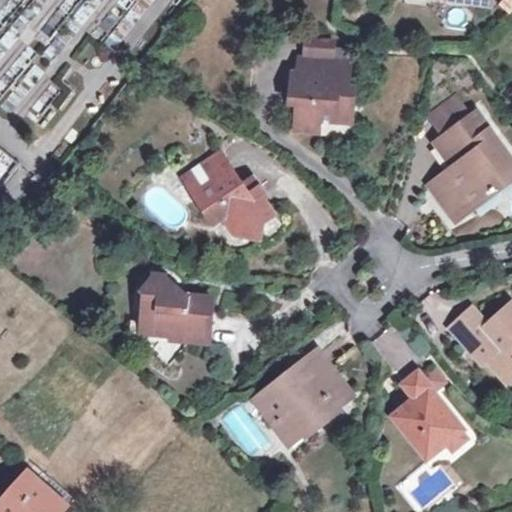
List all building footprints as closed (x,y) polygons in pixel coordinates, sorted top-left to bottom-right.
[(508,13),(511,7),(511,0),(499,0),(496,5),(508,13)] [(314,130),(332,122),(332,114),(349,115),(351,91),(345,90),(347,68),(298,63),(295,79),(292,79),(289,97),(297,98),(296,107),(294,106),(291,128),(314,130)] [(332,114),(332,122),(348,123),(349,115),(332,114)] [(492,184),(511,169),(511,161),(478,114),(437,144),(455,169),(452,171),(457,179),(437,194),(450,212),(464,202),(470,211),(497,191),(492,184)] [(248,194),(241,185),(220,155),(184,181),(216,226),(225,220),(237,237),(248,228),(252,233),(265,223),(277,214),(267,199),(271,197),(262,185),(258,187),(248,194)] [(511,169),(492,184),(497,191),(511,180),(511,169)] [(457,179),(452,171),(431,186),(437,194),(457,179)] [(248,194),(258,187),(252,178),(241,185),(248,194)] [(464,202),(450,212),(456,220),(470,211),(464,202)] [(248,228),(237,237),(262,241),(265,223),(252,233),(248,228)] [(144,298),(143,324),(156,326),(156,334),(175,336),(175,330),(182,331),(189,340),(207,342),(212,299),(211,299),(188,295),(155,268),(136,291),(144,298)] [(511,304),(490,324),(485,329),(469,312),(452,328),(485,363),(490,359),(508,379),(511,375),(511,304)] [(485,329),(490,324),(474,307),(469,312),(485,329)] [(156,326),(143,324),(141,333),(156,334),(156,326)] [(388,371),(411,362),(398,326),(374,335),(388,371)] [(175,330),(175,336),(174,339),(189,340),(182,331),(175,330)] [(255,401),(274,424),(286,414),(303,434),(305,437),(339,409),(336,404),(351,392),(336,373),(334,374),(316,352),(289,375),(289,376),(279,385),(278,383),(255,401)] [(403,386),(406,391),(414,400),(400,411),(392,418),(426,461),(448,443),(461,433),(430,391),(431,390),(419,374),(403,386)] [(414,400),(406,391),(392,402),(400,411),(414,400)] [(286,414),(274,424),(270,426),(287,447),(303,434),(286,414)] [(461,433),(448,443),(455,453),(469,442),(461,433)] [(61,511),(66,506),(65,505),(42,487),(26,473),(0,502),(0,511),(61,511)] [(42,487),(65,505),(71,499),(49,479),(42,487)]
